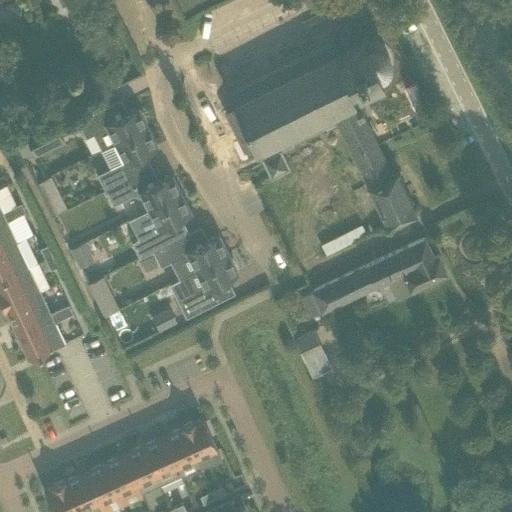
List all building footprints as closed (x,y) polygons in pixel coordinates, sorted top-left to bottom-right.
[(226,108),(224,109),(231,122),(241,117),(248,132),(238,136),(244,149),(246,148),(245,147),(253,143),(260,156),(261,155),(264,161),(270,173),(288,164),(281,149),(293,143),(292,140),(323,124),(325,127),(337,121),(387,223),(392,221),(393,224),(404,219),(403,215),(415,209),(395,168),(391,170),(360,109),(364,106),(357,90),(382,78),(380,74),(384,71),(387,67),(389,63),(389,58),(388,53),(385,49),(381,46),(376,44),(371,44),(366,46),(364,42),(339,55),(331,40),(228,93),(235,105),(227,109),(226,108)] [(93,132),(101,148),(115,141),(147,125),(145,121),(146,118),(142,110),(138,109),(137,105),(126,110),(122,108),(118,99),(120,97),(120,96),(76,118),(85,136),(93,132)] [(52,117),(24,131),(27,138),(29,140),(34,152),(63,138),(52,117)] [(97,172),(105,188),(151,165),(151,164),(147,166),(141,155),(143,151),(156,144),(147,125),(115,141),(120,153),(117,162),(97,172)] [(142,196),(148,208),(180,192),(170,172),(157,179),(154,177),(154,176),(152,176),(147,167),(151,165),(105,188),(112,203),(133,193),(142,196)] [(35,181),(34,182),(50,215),(54,213),(67,206),(50,174),(35,181)] [(275,193),(271,186),(260,191),(264,198),(275,193)] [(131,240),(138,255),(200,224),(183,232),(177,220),(179,217),(190,211),(180,192),(148,208),(154,220),(151,230),(131,240)] [(278,200),(275,193),(264,198),(268,206),(278,200)] [(282,208),(278,200),(268,206),(271,213),(282,208)] [(25,211),(21,201),(11,205),(16,215),(25,211)] [(11,205),(2,210),(4,215),(6,219),(16,215),(11,205)] [(285,215),(282,208),(271,213),(275,220),(285,215)] [(0,247),(16,240),(6,219),(4,215),(0,216),(0,247)] [(289,222),(285,215),(275,220),(278,227),(289,222)] [(292,229),(289,222),(278,227),(282,234),(292,229)] [(170,260),(178,277),(194,269),(227,252),(217,233),(207,238),(203,237),(197,226),(201,224),(200,224),(138,255),(139,256),(152,249),(160,265),(170,260)] [(296,236),(292,229),(282,234),(285,242),(296,236)] [(337,234),(320,243),(325,253),(342,244),(337,234)] [(300,243),(296,236),(285,242),(289,249),(300,243)] [(311,289),(321,310),(386,279),(395,296),(410,289),(410,290),(447,272),(438,253),(434,255),(424,236),(311,289)] [(0,278),(28,265),(16,240),(0,247),(0,278)] [(70,247),(79,266),(94,259),(85,240),(70,247)] [(52,254),(47,243),(40,246),(45,257),(52,254)] [(303,251),(300,243),(289,249),(292,256),(303,251)] [(307,258),(303,251),(292,256),(296,263),(307,258)] [(187,295),(177,299),(185,316),(234,291),(234,290),(231,291),(226,282),(226,277),(237,272),(235,268),(236,265),(232,257),(229,256),(227,252),(194,269),(203,287),(187,295)] [(151,253),(139,259),(144,270),(157,264),(151,253)] [(50,268),(57,265),(52,254),(45,257),(50,268)] [(310,265),(307,258),(296,263),(299,270),(310,265)] [(4,307),(40,290),(28,265),(0,278),(0,300),(4,308),(4,307)] [(314,272),(310,265),(299,270),(301,273),(303,277),(305,277),(314,272)] [(102,275),(88,282),(94,293),(108,286),(102,275)] [(52,316),(50,311),(40,290),(4,307),(16,333),(52,316)] [(73,312),(68,303),(59,307),(63,316),(73,312)] [(59,307),(50,311),(52,316),(55,320),(63,316),(59,307)] [(153,316),(159,327),(174,320),(168,308),(153,316)] [(28,359),(65,342),(55,320),(52,316),(16,333),(28,359)] [(181,426),(195,456),(216,447),(202,416),(195,420),(194,418),(180,424),(181,426)] [(162,435),(175,465),(195,456),(181,426),(162,435)] [(162,435),(142,444),(156,474),(160,484),(180,475),(175,465),(162,435)] [(122,453),(137,483),(156,474),(142,444),(122,453)] [(122,453),(103,461),(117,492),(137,483),(122,453)] [(84,470),(98,501),(117,492),(103,461),(84,470)] [(84,470),(64,479),(78,509),(77,510),(78,511),(98,511),(101,511),(96,501),(98,501),(84,470)] [(51,485),(43,488),(53,511),(72,511),(77,510),(78,509),(64,479),(64,477),(63,478),(51,483),(51,485)] [(221,484),(210,489),(214,497),(225,492),(221,484)] [(210,489),(199,494),(203,502),(214,497),(210,489)] [(193,492),(188,494),(193,505),(198,503),(193,492)] [(182,502),(171,507),(173,511),(179,511),(185,510),(182,502)]
